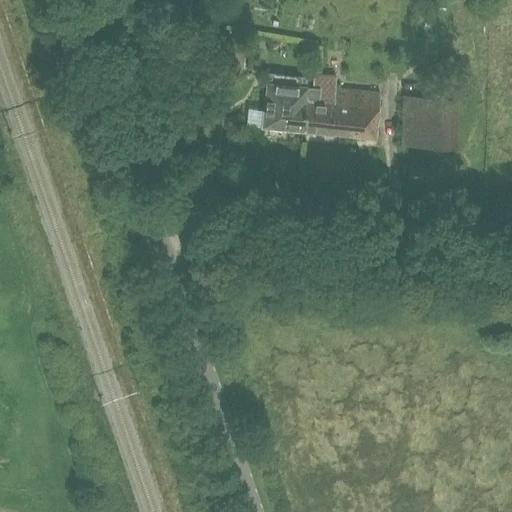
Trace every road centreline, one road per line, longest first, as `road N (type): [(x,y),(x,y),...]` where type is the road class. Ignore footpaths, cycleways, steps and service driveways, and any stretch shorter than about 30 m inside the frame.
road 1 (tertiary): [(258,511),(65,0)]
road 2 (track): [(511,263),(145,226)]
